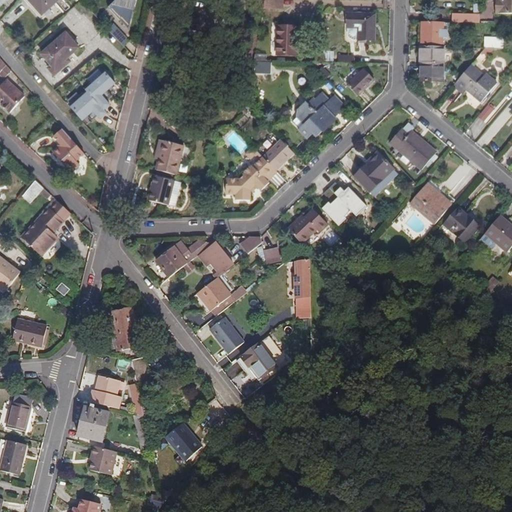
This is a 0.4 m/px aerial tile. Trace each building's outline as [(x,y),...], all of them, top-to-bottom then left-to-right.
[(42,15),(58,0),(29,0),(42,15)] [(118,0),(108,9),(130,32),(137,0),(118,0)] [(511,19),(511,0),(504,0),(505,5),(500,5),(500,20),(511,19)] [(7,26),(18,17),(13,11),(2,20),(7,26)] [(372,46),(373,20),(344,19),(343,39),(346,44),(350,46),(372,46)] [(106,28),(122,46),(128,41),(112,23),(106,28)] [(442,36),(442,28),(415,27),(414,48),(435,49),(435,43),(439,43),(439,36),(442,36)] [(295,60),(295,33),(276,33),(275,59),(295,60)] [(56,71),(79,50),(66,35),(43,56),(56,71)] [(485,37),(484,47),(504,48),(504,37),(485,37)] [(436,87),(437,52),(413,52),(412,87),(436,87)] [(0,72),(5,78),(11,71),(6,65),(0,71),(0,72)] [(496,87),(485,77),(483,79),(470,68),(453,89),(464,97),(467,94),(481,106),(496,87)] [(71,108),(83,122),(88,117),(92,122),(98,117),(100,119),(107,114),(104,111),(110,106),(107,102),(113,97),(108,91),(116,84),(106,73),(92,85),(90,83),(84,89),(86,91),(80,96),(82,99),(71,108)] [(354,102),(372,86),(362,76),(344,92),(354,102)] [(8,111),(23,95),(7,79),(0,86),(0,95),(5,100),(1,104),(8,111)] [(338,126),(343,121),(334,111),(325,103),(318,110),(316,109),(311,114),(310,113),(301,121),(301,127),(297,131),(305,139),(303,141),(311,149),(316,143),(319,147),(326,140),(330,136),(332,137),(341,129),(338,126)] [(348,115),(339,106),(334,111),(343,121),(348,115)] [(484,126),(493,115),(487,110),(477,121),(484,126)] [(86,156),(64,131),(56,138),(63,146),(63,149),(56,155),(73,174),(82,167),(78,163),(86,156)] [(434,159),(421,148),(420,149),(408,139),(405,142),(399,137),(388,150),(418,176),(434,159)] [(174,177),(183,147),(159,140),(155,150),(159,152),(158,158),(154,171),(174,177)] [(276,175),(294,159),(281,146),(264,162),(276,175)] [(269,186),(277,178),(248,149),(241,155),(247,161),(251,157),(255,161),(257,163),(255,165),(251,169),(249,167),(247,169),(244,170),(241,173),(241,175),(240,176),(241,177),(238,184),(226,184),(225,199),(236,199),(236,205),(250,205),(250,196),(257,189),(260,192),(263,195),(271,188),(269,186)] [(383,185),(391,176),(376,160),(353,182),(368,199),(383,185)] [(388,190),(397,182),(391,176),(383,185),(388,190)] [(30,204),(40,193),(47,200),(51,196),(35,181),(22,197),(30,204)] [(174,214),(179,190),(153,183),(151,192),(153,193),(150,208),(174,214)] [(321,215),(337,231),(345,224),(343,222),(350,217),(355,223),(366,212),(348,193),(343,198),(334,188),(323,199),(332,209),(330,210),(328,208),(321,215)] [(252,199),(260,192),(257,189),(250,196),(252,199)] [(432,230),(448,210),(424,191),(408,210),(432,230)] [(54,235),(72,216),(58,203),(22,241),(41,259),(59,240),(54,235)] [(429,233),(406,212),(394,226),(417,246),(429,233)] [(460,248),(475,231),(454,213),(439,229),(460,248)] [(301,248),(316,235),(319,237),(328,229),(314,214),(305,222),(299,228),(297,225),(288,234),(301,248)] [(299,228),(305,222),(303,219),(297,225),(299,228)] [(511,247),(511,233),(497,221),(477,244),(488,253),(494,247),(504,256),(511,247)] [(268,232),(261,236),(265,244),(273,240),(268,232)] [(261,242),(259,236),(251,236),(244,247),(251,257),(262,248),(261,242)] [(187,268),(181,260),(188,255),(182,247),(156,267),(168,283),(187,268)] [(233,271),(215,249),(204,258),(221,280),(233,271)] [(203,256),(199,251),(191,258),(194,263),(203,256)] [(281,267),(280,253),(264,254),(267,268),(281,267)] [(0,292),(3,295),(17,277),(0,262),(0,292)] [(310,301),(310,265),(297,266),(297,301),(310,301)] [(217,320),(241,301),(236,295),(230,300),(217,283),(197,298),(213,319),(215,317),(217,320)] [(69,294),(61,286),(55,292),(63,300),(69,294)] [(310,322),(310,310),(297,310),(297,322),(310,322)] [(140,352),(133,315),(109,320),(112,339),(104,341),(107,356),(116,354),(116,357),(140,352)] [(230,358),(245,346),(226,322),(211,333),(230,358)] [(41,351),(45,330),(15,323),(10,344),(41,351)] [(277,370),(260,348),(242,361),(250,371),(253,368),(263,381),(277,370)] [(129,369),(130,361),(118,360),(117,367),(129,369)] [(155,388),(149,361),(135,364),(141,392),(155,388)] [(263,381),(253,368),(250,371),(259,384),(263,381)] [(187,385),(197,375),(192,369),(181,379),(187,385)] [(123,402),(118,401),(121,385),(100,381),(97,395),(96,400),(93,399),(91,407),(120,414),(123,402)] [(143,413),(139,394),(133,396),(138,418),(145,420),(143,413)] [(23,437),(29,412),(11,408),(5,433),(23,437)] [(154,419),(149,408),(143,413),(145,420),(145,422),(154,419)] [(106,447),(114,418),(89,412),(81,441),(106,447)] [(145,422),(145,420),(138,418),(136,418),(145,455),(152,453),(145,422)] [(188,463),(203,450),(184,429),(174,438),(176,441),(172,445),(188,463)] [(0,473),(17,478),(25,448),(7,443),(0,469),(0,473)] [(113,479),(119,456),(96,451),(94,461),(96,461),(93,474),(113,479)] [(123,511),(126,504),(106,500),(104,510),(94,507),(92,511),(123,511)] [(0,511),(7,511),(10,504),(0,502),(0,511)]
